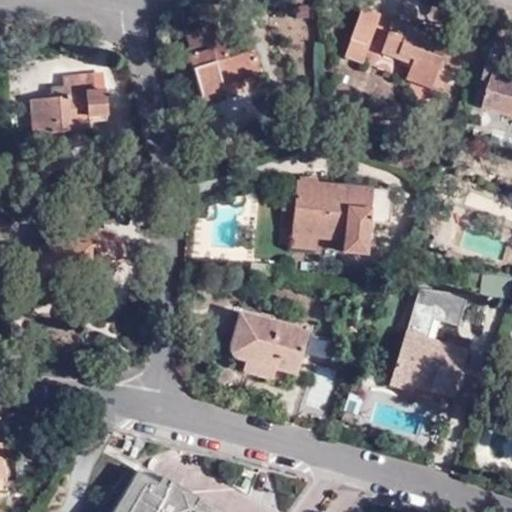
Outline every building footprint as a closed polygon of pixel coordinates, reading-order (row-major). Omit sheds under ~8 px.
[(370,50),(380,18),(363,12),(352,44),(357,46),(370,50)] [(186,43),(221,32),(217,19),(182,30),(186,43)] [(428,26),(426,34),(395,23),(384,55),(414,66),(412,71),(436,80),(448,47),(443,45),(447,33),(428,26)] [(248,38),(224,45),(221,32),(186,43),(189,52),(184,53),(198,99),(222,92),(219,82),(256,72),(248,38)] [(496,84),(491,108),(511,113),(511,70),(491,65),(487,81),(496,84)] [(32,136),(69,132),(69,124),(93,120),(111,118),(107,85),(98,86),(96,68),(64,72),(65,83),(57,84),(59,99),(29,102),(32,136)] [(69,124),(69,132),(94,129),(93,120),(69,124)] [(394,192),(296,184),(296,200),(295,211),(295,249),(320,251),(320,241),(348,242),(348,253),(370,254),(371,244),(373,244),(374,224),(392,226),(394,192)] [(287,211),(295,211),(296,200),(288,200),(287,202),(287,211)] [(46,249),(26,249),(27,277),(57,278),(58,270),(78,270),(85,265),(86,261),(86,251),(94,250),(94,227),(68,228),(68,235),(45,236),(46,249)] [(245,314),(309,336),(311,329),(248,307),(245,314)] [(236,354),(238,358),(249,362),(277,371),(299,378),(311,337),(309,336),(245,314),(235,347),(235,350),(236,354)] [(417,386),(460,398),(470,364),(465,363),(475,330),(445,321),(439,341),(409,332),(394,384),(416,390),(417,386)] [(274,382),(277,371),(249,362),(245,372),(274,382)] [(212,511),(196,501),(199,495),(163,473),(159,479),(140,467),(112,511),(212,511)]
